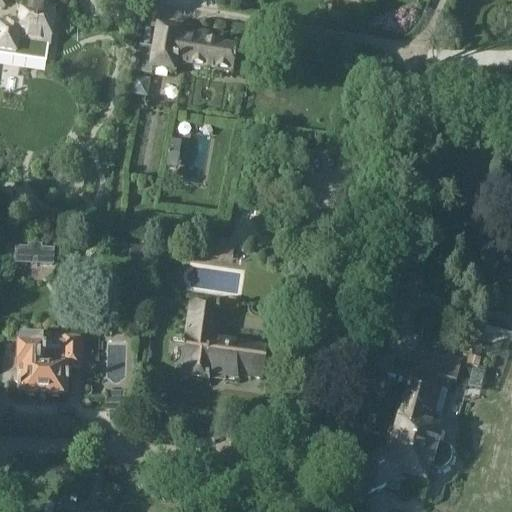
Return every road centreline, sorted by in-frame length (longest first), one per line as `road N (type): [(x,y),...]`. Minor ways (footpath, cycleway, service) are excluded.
road 1 (residential): [(424,51),(403,97),(347,335),(314,392),(207,511)]
road 2 (residential): [(424,51),(117,0)]
road 3 (track): [(255,456),(0,443)]
